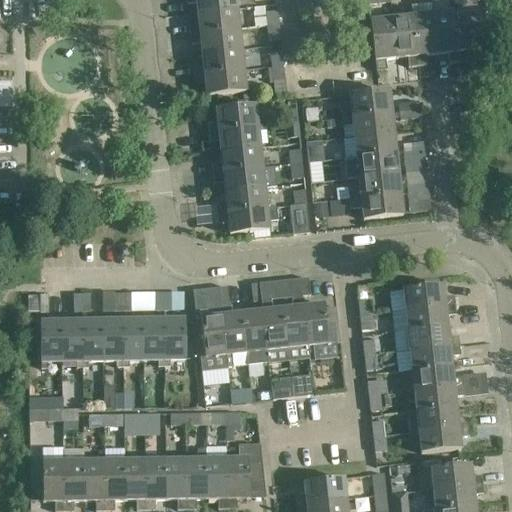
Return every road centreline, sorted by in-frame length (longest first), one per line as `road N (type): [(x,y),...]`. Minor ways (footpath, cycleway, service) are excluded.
road 1 (residential): [(186,265),(132,0)]
road 2 (residential): [(352,247),(361,385),(350,420),(328,434),(294,434)]
road 3 (residential): [(186,265),(352,247)]
road 4 (residential): [(457,238),(438,78)]
road 5 (residential): [(59,283),(186,265)]
